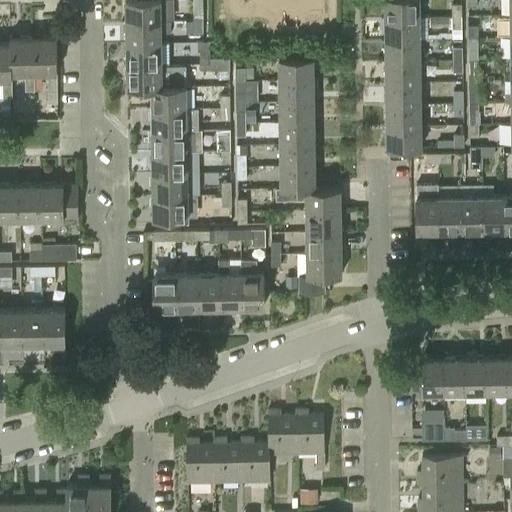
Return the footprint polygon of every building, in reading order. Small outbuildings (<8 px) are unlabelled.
[(125,0),(126,20),(161,20),(160,0),(125,0)] [(192,0),(193,20),(203,19),(202,0),(192,0)] [(419,0),(384,0),(385,17),(420,16),(419,0)] [(461,2),(452,3),(453,16),(461,16),(461,2)] [(420,16),(385,17),(385,38),(420,38),(420,16)] [(449,16),(429,16),(429,24),(449,24),(449,16)] [(461,16),(453,16),(453,27),(461,27),(461,16)] [(203,19),(193,20),(193,32),(203,31),(203,19)] [(161,20),(126,20),(127,42),(161,42),(161,33),(161,32),(171,31),(171,20),(170,20),(161,20)] [(477,25),(467,25),(468,37),(478,37),(477,25)] [(57,35),(34,36),(35,71),(47,71),(48,101),(58,101),(57,89),(57,35)] [(34,36),(10,36),(10,42),(10,57),(11,57),(12,72),(25,72),(25,90),(35,89),(35,71),(34,36)] [(478,37),(468,37),(468,59),(478,59),(478,37)] [(420,38),(385,38),(386,60),(420,59),(420,38)] [(197,41),(197,49),(200,49),(200,51),(209,51),(209,41),(197,41)] [(10,42),(0,42),(0,78),(2,78),(2,96),(10,96),(11,96),(12,96),(12,72),(11,57),(10,57),(10,42)] [(161,42),(127,42),(127,64),(161,63),(161,42)] [(462,46),(452,46),(452,58),(462,58),(462,46)] [(200,51),(199,51),(199,62),(209,62),(209,57),(209,51),(200,51)] [(313,56),(279,56),(279,78),(314,78),(313,56)] [(209,62),(199,62),(199,70),(229,70),(229,57),(209,57),(209,62)] [(462,58),(452,58),(452,70),(462,70),(462,58)] [(420,59),(386,60),(386,81),(386,82),(420,81),(420,59)] [(478,59),(468,59),(468,80),(473,80),(478,80),(478,59)] [(161,63),(127,64),(127,86),(151,85),(186,85),(185,64),(162,65),(161,63)] [(245,67),(235,67),(235,79),(245,79),(245,67)] [(314,78),(279,78),(279,100),(314,99),(314,78)] [(245,79),(235,79),(236,91),(246,91),(245,79)] [(468,80),(469,102),(479,102),(478,80),(473,80),(468,80)] [(420,81),(386,82),(386,103),(421,103),(420,81)] [(186,85),(151,85),(151,108),(179,107),(186,107),(186,85)] [(463,90),(453,90),(453,102),(463,102),(463,90)] [(230,94),(220,95),(220,101),(220,107),(230,106),(230,101),(230,94)] [(2,96),(0,96),(0,112),(6,117),(10,117),(10,96),(2,96)] [(314,99),(279,100),(280,122),(297,121),(314,121),(314,99)] [(46,101),(43,110),(44,117),(58,117),(58,101),(48,101),(46,101)] [(463,102),(453,102),(453,115),(463,114),(463,102)] [(479,102),(469,102),(469,104),(469,114),(469,124),(479,123),(479,102)] [(421,103),(386,103),(386,125),(421,124),(421,103)] [(230,106),(220,107),(220,119),(230,118),(230,106)] [(179,107),(151,108),(152,129),(186,129),(186,107),(179,107)] [(246,110),(236,110),(236,122),(246,122),(246,110)] [(255,110),(246,110),(246,122),(256,122),(255,110)] [(297,121),(280,122),(280,143),(314,143),(314,121),(297,121)] [(246,122),(236,122),(236,135),(246,134),(246,122)] [(479,123),(469,124),(469,135),(479,135),(479,123)] [(421,124),(386,125),(387,147),(421,146),(421,124)] [(217,128),(217,150),(220,150),(230,150),(230,137),(230,128),(217,128)] [(186,129),(152,129),(152,151),(170,151),(187,150),(187,142),(202,142),(202,129),(186,129)] [(454,133),(454,145),(463,145),(463,133),(454,133)] [(314,143),(280,143),(280,165),(315,164),(314,143)] [(482,145),(470,145),(470,165),(482,165),(481,154),(482,154),(482,145)] [(482,145),(482,154),(494,154),(494,145),(482,145)] [(170,151),(152,151),(152,172),(187,172),(187,150),(170,151)] [(230,150),(220,150),(220,162),(230,162),(230,150)] [(438,152),(426,153),(426,161),(438,161),(438,152)] [(450,152),(438,152),(438,161),(450,161),(450,152)] [(246,154),(236,154),(236,166),(246,166),(246,154)] [(439,162),(422,161),(422,172),(438,173),(439,162)] [(280,165),(280,187),(306,187),(315,187),(315,164),(280,165)] [(246,166),(236,166),(237,171),(237,178),(247,178),(247,171),(246,166)] [(191,182),(217,181),(217,170),(191,172),(191,182)] [(187,172),(152,172),(153,194),(187,193),(187,172)] [(231,181),(221,181),(221,188),(221,193),(231,193),(231,188),(231,181)] [(19,183),(0,182),(0,217),(20,217),(19,191),(19,183)] [(41,182),(19,183),(19,191),(20,217),(41,217),(41,182)] [(63,182),(41,182),(41,217),(64,217),(64,216),(78,215),(78,183),(63,183),(63,182)] [(280,187),(275,187),(276,199),(306,199),(306,209),(340,208),(340,186),(315,187),(306,187),(280,187)] [(187,193),(153,194),(153,216),(188,216),(187,215),(187,193)] [(231,193),(221,193),(221,205),(231,205),(231,193)] [(482,194),(460,195),(460,229),(482,229),(482,194)] [(482,194),(482,229),(504,229),(503,201),(503,194),(482,194)] [(511,194),(503,194),(503,201),(504,229),(511,228),(511,194)] [(438,195),(416,195),(417,230),(439,230),(438,195)] [(460,195),(438,195),(439,230),(460,229),(460,195)] [(247,198),(237,198),(237,210),(247,210),(247,198)] [(340,208),(306,209),(306,231),(307,230),(341,230),(340,208)] [(247,210),(237,210),(237,222),(247,222),(247,210)] [(253,228),(240,229),(240,238),(252,238),(252,244),(265,244),(265,228),(253,228)] [(175,229),(154,230),(154,239),(176,238),(175,229)] [(197,229),(175,229),(176,238),(197,238),(197,229)] [(210,229),(197,229),(197,238),(209,238),(209,241),(219,241),(219,229),(210,229)] [(240,229),(219,229),(219,241),(229,240),(229,238),(240,238),(240,229)] [(307,230),(306,231),(306,252),(312,252),(341,252),(341,230),(307,230)] [(30,240),(30,250),(30,259),(42,259),(42,250),(42,242),(42,241),(42,240),(30,240)] [(281,240),(271,241),(271,253),(281,252),(281,240)] [(64,241),(42,242),(42,250),(42,259),(54,259),(64,259),(64,241)] [(77,241),(64,241),(64,259),(65,259),(77,258),(77,241)] [(11,250),(0,250),(0,259),(11,259),(11,250)] [(281,252),(271,253),(271,265),(281,265),(281,252)] [(312,252),(306,252),(307,274),(341,274),(341,252),(312,252)] [(228,258),(219,258),(219,272),(219,306),(241,306),(241,271),(229,272),(228,258)] [(257,258),(241,258),(241,271),(241,306),(263,306),(263,271),(257,271),(257,258)] [(11,265),(0,265),(0,274),(11,274),(11,265)] [(42,265),(30,265),(30,274),(42,274),(42,267),(42,265)] [(54,265),(42,265),(42,267),(42,274),(54,274),(54,265)] [(176,272),(154,273),(154,307),(176,307),(176,272)] [(197,272),(176,272),(176,307),(198,307),(198,272),(197,272)] [(198,272),(198,307),(219,306),(219,272),(198,272)] [(307,274),(299,275),(299,290),(324,289),(324,274),(307,274)] [(296,275),(286,275),(286,286),(296,286),(296,275)] [(43,308),(43,342),(65,342),(66,342),(65,307),(43,308)] [(21,308),(0,308),(0,342),(22,342),(21,308)] [(21,308),(22,342),(43,342),(43,308),(21,308)] [(508,355),(486,356),(486,390),(508,390),(508,355)] [(443,356),(421,357),(421,373),(421,391),(443,391),(443,356)] [(464,356),(443,356),(443,391),(465,391),(464,356)] [(486,356),(464,356),(465,391),(486,390),(486,356)] [(281,407),(268,408),(268,440),(268,446),(270,446),(270,452),(296,452),(295,412),(281,412),(281,407)] [(308,407),(295,407),(295,412),(296,452),(324,451),(324,412),(308,412),(308,407)] [(422,427),(422,438),(444,438),(444,426),(444,420),(422,420),(422,427)] [(466,428),(465,428),(465,438),(486,438),(486,423),(466,423),(466,428)] [(454,426),(444,426),(444,438),(465,438),(465,428),(454,429),(454,426)] [(509,434),(497,434),(497,444),(503,444),(509,444),(509,434)] [(226,435),(213,436),(213,441),(214,480),(241,480),(241,440),(226,440),(226,435)] [(254,435),(241,435),(241,440),(241,480),(270,479),(270,452),(270,446),(268,446),(268,440),(254,440),(254,435)] [(199,436),(186,436),(187,481),(214,480),(213,441),(199,441),(199,436)] [(501,445),(490,446),(490,457),(501,457),(501,445)] [(422,469),(417,469),(418,482),(422,482),(426,482),(462,482),(462,453),(422,453),(422,469)] [(511,456),(503,456),(503,475),(504,475),(509,475),(511,475),(511,456)] [(81,483),(66,483),(66,488),(67,488),(67,511),(88,511),(88,483),(89,483),(89,473),(81,473),(81,483)] [(89,483),(88,483),(88,511),(110,511),(110,473),(102,473),(102,483),(89,483)] [(423,496),(418,496),(418,509),(423,509),(445,509),(462,509),(462,482),(426,482),(422,482),(423,496)] [(316,487),(301,487),(301,501),(316,501),(316,487)] [(3,499),(2,511),(24,511),(24,498),(24,488),(16,488),(16,498),(3,499)] [(24,498),(24,511),(45,511),(46,498),(46,488),(38,488),(38,498),(24,498)] [(46,498),(45,511),(67,511),(67,488),(66,488),(59,488),(59,498),(46,498)]
